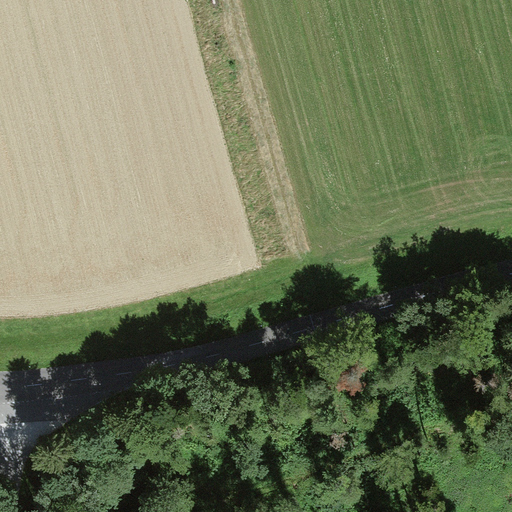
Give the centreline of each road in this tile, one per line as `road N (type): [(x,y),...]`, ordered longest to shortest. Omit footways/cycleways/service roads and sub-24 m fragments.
road 1 (tertiary): [(0,390),(82,383),(511,273)]
road 2 (track): [(22,391),(9,511)]
